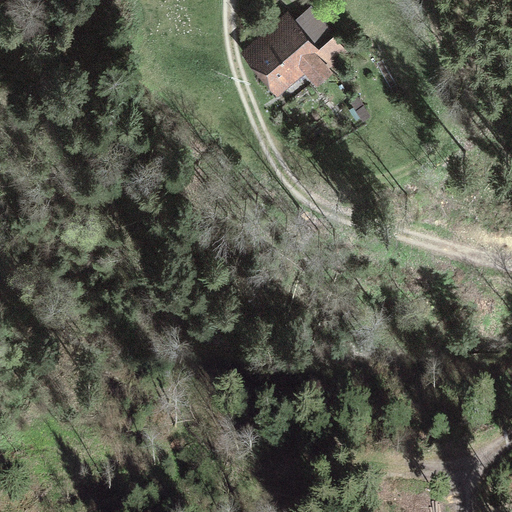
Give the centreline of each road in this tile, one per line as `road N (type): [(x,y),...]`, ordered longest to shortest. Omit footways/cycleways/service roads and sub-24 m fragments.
road 1 (track): [(511,272),(306,202),(272,146)]
road 2 (track): [(272,146),(237,65),(233,0)]
